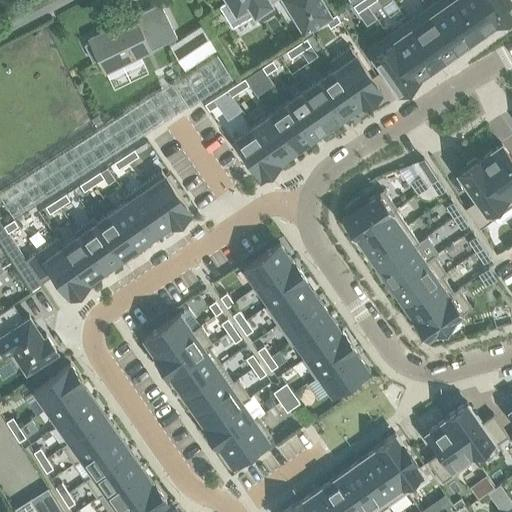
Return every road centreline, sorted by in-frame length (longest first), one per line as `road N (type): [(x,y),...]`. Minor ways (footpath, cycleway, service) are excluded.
road 1 (residential): [(307,203),(269,205),(242,218),(110,307),(94,327),(97,352),(179,475),(231,511)]
road 2 (residential): [(307,203),(306,221),(349,293),(406,363),(462,369),(511,354)]
road 3 (residential): [(511,53),(319,175),(307,203)]
